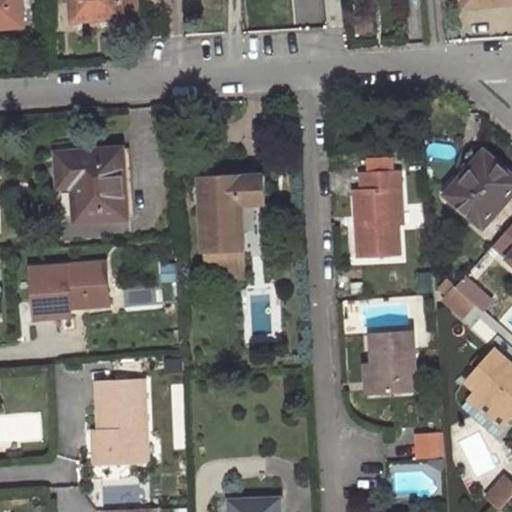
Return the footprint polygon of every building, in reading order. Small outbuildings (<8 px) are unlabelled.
[(0,0),(0,28),(26,27),(23,0),(0,0)] [(73,0),(76,22),(105,20),(104,16),(125,14),(124,10),(145,8),(144,0),(73,0)] [(124,148),(60,153),(62,176),(74,175),(78,221),(129,216),(124,148)] [(448,194),(485,227),(511,195),(511,172),(486,150),(484,151),(472,150),(468,151),(465,153),(463,158),(462,179),(448,194)] [(364,191),(357,191),(361,258),(399,256),(397,222),(396,189),(402,189),(401,171),(363,173),(364,191)] [(202,178),(205,250),(206,280),(248,279),(247,247),(246,204),(267,203),(266,175),(202,178)] [(33,269),(37,319),(73,316),(73,308),(111,305),(108,263),(33,269)] [(457,287),(477,304),(486,294),(465,277),(457,287)] [(414,331),(372,334),(374,365),(376,394),(418,391),(414,331)] [(511,362),(496,348),(467,381),(478,391),(470,400),(502,428),(510,419),(511,420),(511,418),(511,362)] [(367,395),(376,394),(374,365),(366,365),(367,395)] [(147,380),(99,382),(101,431),(96,431),(97,465),(145,462),(142,416),(149,416),(147,380)] [(142,416),(145,462),(151,462),(149,416),(142,416)] [(445,455),(444,430),(416,431),(417,456),(445,455)] [(511,497),(511,478),(508,475),(490,496),(503,507),(511,497)] [(281,511),(281,498),(231,501),(230,511),(281,511)]
